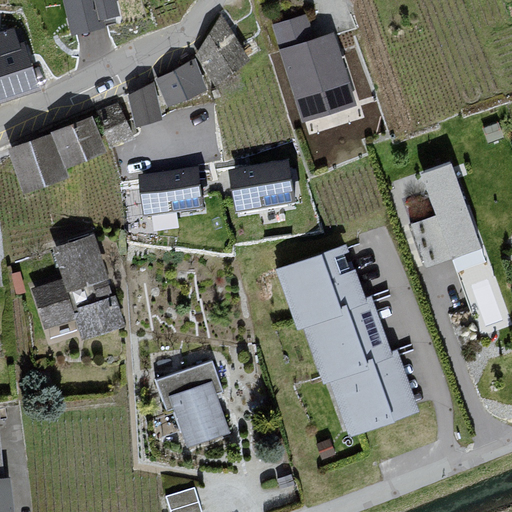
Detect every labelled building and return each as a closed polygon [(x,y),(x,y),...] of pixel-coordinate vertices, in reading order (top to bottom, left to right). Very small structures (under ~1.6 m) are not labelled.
[(123,23),(117,0),(63,0),(72,35),(123,23)] [(303,17),(271,25),(299,123),(354,107),(333,33),(309,40),(303,17)] [(246,59),(219,18),(194,56),(211,91),(246,59)] [(12,29),(0,33),(0,99),(36,88),(22,44),(17,45),(12,29)] [(204,93),(190,64),(155,82),(169,110),(204,93)] [(148,87),(122,93),(133,133),(158,126),(148,87)] [(115,104),(94,112),(107,149),(129,141),(115,104)] [(90,118),(46,134),(58,170),(104,152),(90,118)] [(46,134),(4,148),(19,193),(61,179),(58,170),(46,134)] [(511,319),(451,160),(419,172),(482,336),(511,324),(511,319)] [(291,164),(233,174),(240,217),(298,208),(291,164)] [(201,169),(142,178),(148,221),(207,212),(201,169)] [(94,234),(53,247),(64,279),(33,289),(46,326),(77,316),(84,337),(124,324),(94,234)] [(365,299),(346,245),(276,270),(297,330),(304,328),(323,382),(330,380),(351,439),(424,413),(401,349),(393,352),(373,296),(365,299)] [(213,361),(156,381),(168,415),(160,418),(167,437),(180,433),(186,447),(229,432),(219,404),(227,401),(213,361)] [(9,511),(7,481),(0,482),(0,511),(9,511)] [(201,511),(194,486),(166,494),(170,511),(201,511)]
